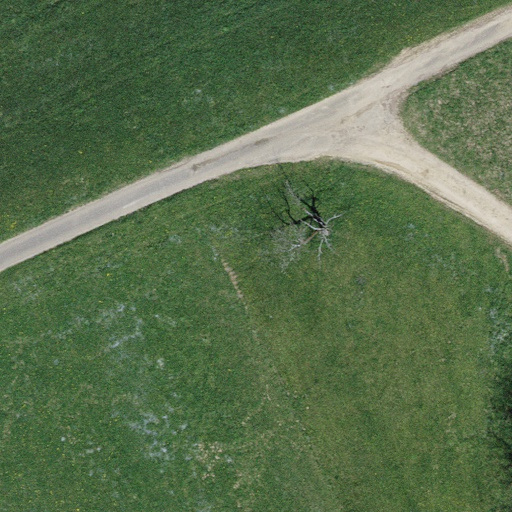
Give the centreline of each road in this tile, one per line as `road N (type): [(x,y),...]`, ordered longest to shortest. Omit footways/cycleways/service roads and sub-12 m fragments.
road 1 (residential): [(0,278),(348,119),(511,28)]
road 2 (track): [(348,119),(511,233)]
